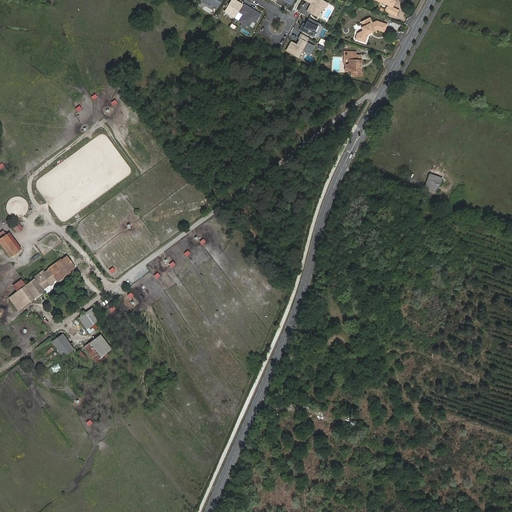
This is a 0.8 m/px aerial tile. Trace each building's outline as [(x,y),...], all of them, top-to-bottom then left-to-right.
[(217,3),(218,0),(201,0),(199,2),(204,5),(205,3),(216,10),(219,4),(217,3)] [(237,13),(241,6),(231,0),(229,0),(223,12),(233,19),(237,13)] [(317,11),(320,11),(322,7),(321,5),(323,1),(319,0),(302,0),(311,4),(309,7),(307,6),(305,11),(315,16),(317,11)] [(390,13),(393,7),(395,1),(393,0),(375,0),(388,6),(385,11),(390,13)] [(254,23),(259,15),(242,5),(241,6),(237,13),(241,15),(237,22),(247,28),(250,22),(254,23)] [(399,9),(393,7),(390,13),(396,15),(399,9)] [(313,31),(317,23),(306,18),(303,24),(301,23),(297,30),(312,37),(314,32),(313,31)] [(357,33),(355,39),(366,43),(369,35),(376,30),(383,33),(386,24),(375,20),(370,23),(366,19),(360,23),(362,26),(360,27),(362,30),(357,33)] [(309,53),(312,46),(304,42),(307,37),(299,33),(297,38),(298,39),(295,45),(289,42),(285,51),(297,57),(301,49),(309,53)] [(349,63),(345,63),(345,71),(351,71),(351,76),(362,76),(362,72),(362,60),(360,60),(359,55),(356,55),(350,55),(350,51),(345,51),(345,54),(349,55),(349,63)] [(437,193),(442,178),(429,173),(423,188),(437,193)] [(0,242),(11,257),(19,251),(7,235),(0,240),(0,242)] [(35,279),(30,283),(10,298),(19,310),(45,291),(44,290),(57,280),(57,281),(76,267),(67,256),(49,269),(49,271),(37,280),(35,279)] [(86,312),(80,317),(87,327),(94,322),(86,312)] [(50,341),(62,357),(74,349),(62,333),(50,341)] [(100,336),(91,342),(102,356),(107,352),(110,350),(100,336)] [(102,356),(91,342),(85,347),(96,361),(102,356)] [(81,350),(78,352),(86,363),(89,360),(81,350)] [(107,352),(102,356),(96,361),(98,364),(109,355),(107,352)]
